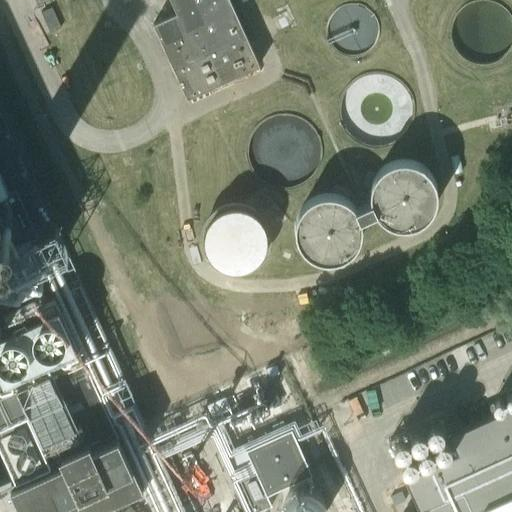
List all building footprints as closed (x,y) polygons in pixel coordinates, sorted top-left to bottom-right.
[(259,66),(229,0),(169,0),(176,13),(153,23),(187,98),(259,66)] [(41,12),(50,33),(61,28),(52,8),(41,12)] [(435,198),(435,192),(435,186),(433,180),(429,173),(425,169),(421,165),(414,162),(408,160),(401,160),(391,162),(386,165),(380,170),(376,175),(373,180),(372,186),(371,192),(372,198),(373,203),(376,209),(380,214),(386,219),(391,221),(398,223),(405,224),(416,221),(422,218),(426,214),(430,209),(433,204),(435,198)] [(0,443),(2,442),(14,469),(20,480),(12,484),(24,511),(95,511),(143,490),(76,347),(55,296),(0,320),(0,291),(40,273),(26,242),(0,253),(0,200),(7,197),(0,182),(0,443)] [(360,233),(361,226),(360,219),(358,213),(355,206),(351,202),(346,198),(339,194),(333,192),(326,192),(319,193),(314,195),(309,198),(303,202),(300,207),(296,214),(294,221),(294,227),(295,234),(297,240),(300,246),(304,250),(311,255),(316,258),(322,259),(329,259),(336,258),(341,257),(348,253),(352,249),(356,244),(358,239),(360,233)] [(269,248),(270,240),(269,233),(267,227),(263,219),(259,214),(252,208),(245,205),(239,203),(231,203),(222,204),(216,207),(209,211),(206,214),(202,219),(198,227),(196,234),(195,241),(196,248),(198,255),(202,262),(207,267),(212,271),(220,275),(227,277),(233,277),(242,276),(248,274),(253,271),(259,266),(263,262),(267,255),(269,248)] [(414,511),(511,511),(511,416),(447,446),(455,463),(403,487),(414,511)] [(243,443),(225,451),(227,456),(253,511),(271,503),(267,495),(312,474),(291,428),(246,449),(243,443)] [(331,511),(329,506),(323,499),(314,494),(305,492),(295,495),(287,500),(281,509),(280,511),(331,511)]
